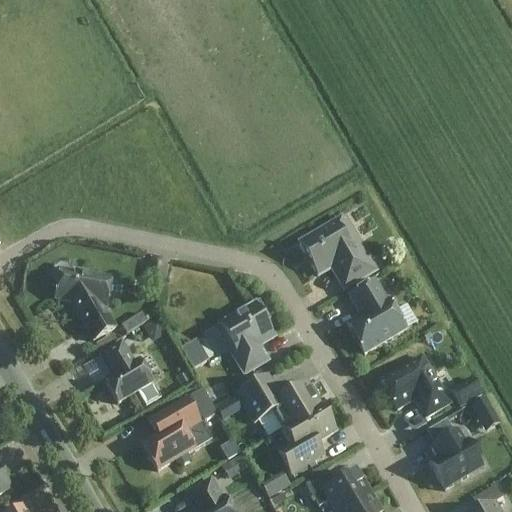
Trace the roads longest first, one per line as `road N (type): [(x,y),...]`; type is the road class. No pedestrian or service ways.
road 1 (residential): [(413,511),(267,271),(78,228),(44,237),(0,264)]
road 2 (tertiary): [(93,511),(0,348)]
